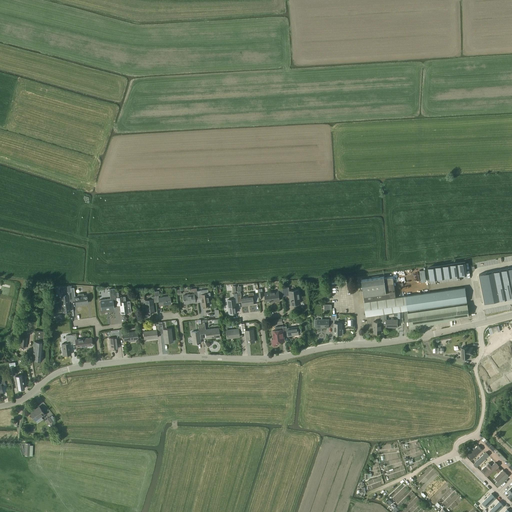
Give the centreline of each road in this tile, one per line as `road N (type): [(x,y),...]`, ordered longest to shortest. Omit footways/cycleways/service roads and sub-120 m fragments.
road 1 (tertiary): [(62,371),(144,359),(266,359),(425,336)]
road 2 (unclassified): [(365,503),(372,491),(456,452),(456,443),(478,432),(475,363)]
